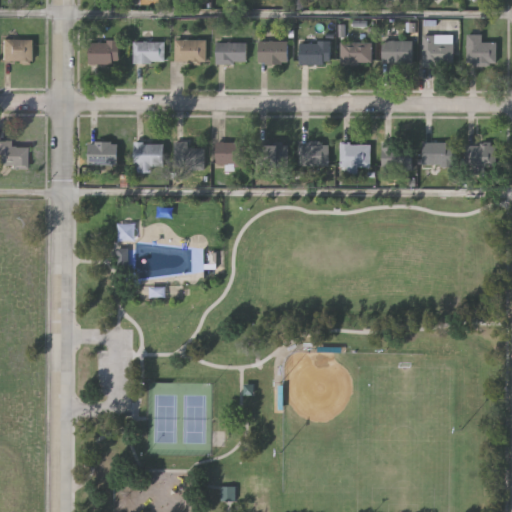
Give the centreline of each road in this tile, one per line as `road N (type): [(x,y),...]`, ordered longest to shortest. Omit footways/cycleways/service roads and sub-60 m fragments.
road 1 (residential): [(59,511),(63,0)]
road 2 (residential): [(0,101),(511,104)]
